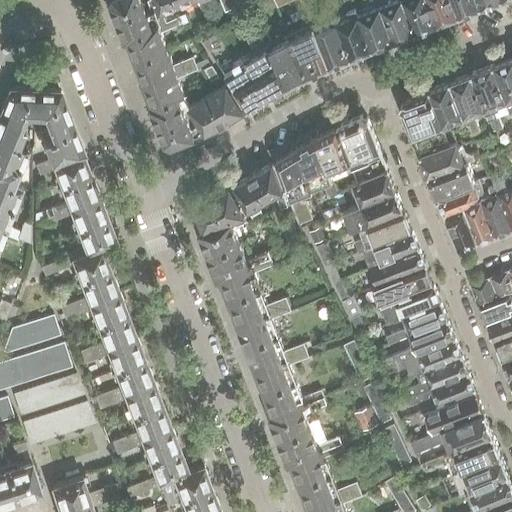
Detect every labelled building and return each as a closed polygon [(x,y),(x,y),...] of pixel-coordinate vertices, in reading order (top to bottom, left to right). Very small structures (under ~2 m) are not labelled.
[(0,0),(0,15),(19,0),(0,0)] [(127,39),(161,27),(155,11),(146,14),(140,0),(112,0),(111,3),(125,40),(127,39)] [(156,0),(160,9),(180,0),(156,0)] [(236,0),(219,0),(224,11),(238,5),(236,0)] [(335,16),(336,19),(350,52),(370,44),(358,11),(354,0),(343,0),(348,11),(335,16)] [(355,0),(354,0),(358,11),(370,44),(392,35),(379,3),(378,0),(375,0),(364,4),(362,0),(355,0)] [(378,0),(379,3),(392,35),(413,27),(403,0),(378,0)] [(403,0),(413,27),(435,19),(427,0),(403,0)] [(427,0),(435,19),(458,10),(453,0),(427,0)] [(453,0),(458,10),(480,2),(478,0),(453,0)] [(313,23),(312,24),(329,61),(350,52),(336,19),(335,16),(324,20),(318,2),(307,6),(313,23)] [(181,20),(161,27),(127,39),(135,61),(169,49),(164,34),(184,27),(181,20)] [(307,72),(329,61),(312,24),(291,30),(287,32),(307,72)] [(244,55),(245,58),(265,93),(285,83),(266,45),(258,30),(246,36),(251,46),(255,48),(244,55)] [(258,30),(266,45),(285,83),(307,72),(287,32),(279,35),(265,42),(259,30),(258,30)] [(215,33),(203,42),(209,50),(221,42),(215,33)] [(135,61),(144,82),(198,63),(195,56),(175,63),(169,49),(135,61)] [(246,105),(265,93),(245,58),(244,55),(233,62),(231,59),(221,65),(246,105)] [(511,56),(493,64),(507,98),(511,109),(511,108),(511,56)] [(200,70),(198,63),(144,82),(153,106),(178,97),(187,94),(181,77),(200,70)] [(511,109),(507,98),(493,64),(472,72),(485,106),(489,117),(491,116),(495,129),(503,126),(498,114),(511,109)] [(219,75),(212,65),(205,69),(212,79),(219,75)] [(489,117),(485,106),(472,72),(450,81),(463,114),(466,119),(471,133),(479,130),(473,116),(485,111),(487,118),(489,117)] [(188,104),(205,132),(244,109),(227,81),(188,104)] [(466,119),(463,114),(450,81),(428,89),(441,123),(447,141),(455,138),(450,125),(466,119)] [(25,108),(9,89),(0,112),(0,133),(19,140),(24,125),(19,123),(25,108)] [(58,90),(9,89),(25,108),(45,110),(58,90)] [(447,141),(441,123),(428,89),(404,98),(403,98),(400,105),(401,105),(420,153),(447,141)] [(45,110),(55,135),(73,127),(58,90),(45,110)] [(194,137),(178,97),(153,106),(151,107),(165,143),(171,146),(194,137)] [(348,157),(346,158),(349,165),(350,167),(355,179),(386,166),(367,118),(368,118),(361,115),(360,115),(340,124),(336,126),(348,157)] [(350,167),(349,165),(346,158),(348,157),(336,126),(316,135),(328,167),(331,174),(350,167)] [(45,139),(52,156),(55,163),(45,166),(47,170),(84,155),(73,127),(55,135),(45,139)] [(25,143),(19,140),(0,133),(0,178),(19,185),(19,183),(11,180),(25,143)] [(316,135),(295,146),(308,178),(312,188),(311,185),(322,181),(328,196),(338,192),(331,174),(328,167),(316,135)] [(420,153),(429,175),(466,161),(481,156),(478,149),(467,154),(460,137),(455,139),(455,138),(447,141),(420,153)] [(312,188),(308,178),(295,146),(275,159),(287,192),(291,202),(298,221),(314,216),(307,198),(302,199),(300,193),(312,188)] [(63,185),(91,174),(84,155),(47,170),(48,173),(57,169),(63,185)] [(271,161),(229,187),(239,205),(243,212),(248,221),(254,218),(252,214),(261,208),(259,204),(282,189),(271,161)] [(473,180),(466,161),(429,175),(437,197),(471,184),(477,182),(476,179),(473,180)] [(396,189),(386,166),(355,179),(355,180),(348,182),(350,188),(356,205),(396,189)] [(497,193),(511,228),(511,187),(506,190),(501,174),(498,175),(497,172),(489,175),(497,193)] [(42,219),(99,196),(91,174),(63,185),(69,201),(61,204),(39,212),(42,219)] [(0,220),(5,222),(19,185),(0,178),(0,220)] [(477,182),(471,184),(437,197),(444,215),(462,208),(469,205),(468,201),(478,192),(483,190),(479,178),(476,179),(477,182)] [(243,212),(239,205),(229,187),(228,186),(193,201),(194,203),(193,203),(203,230),(243,212)] [(402,207),(397,193),(396,189),(356,205),(344,209),(351,227),(402,207)] [(469,205),(462,208),(476,242),(495,235),(480,199),(479,195),(484,193),(483,190),(478,192),(468,201),(469,205)] [(480,199),(495,235),(511,228),(497,193),(480,199)] [(288,205),(284,194),(277,197),(281,208),(288,205)] [(80,229),(108,218),(99,196),(42,219),(44,224),(74,214),(80,229)] [(458,249),(476,242),(462,208),(444,215),(458,249)] [(362,249),(375,244),(412,230),(404,211),(359,228),(362,237),(359,239),(362,249)] [(233,227),(248,221),(243,212),(203,230),(198,232),(216,279),(219,278),(270,258),(272,257),(268,249),(246,258),(233,227)] [(102,247),(117,241),(108,218),(80,229),(86,244),(77,248),(80,255),(102,247)] [(29,224),(22,222),(17,237),(28,241),(29,224)] [(294,225),(285,229),(289,242),(299,238),(294,225)] [(320,226),(311,230),(315,242),(325,239),(320,226)] [(369,267),(382,262),(419,248),(412,230),(375,244),(362,249),(369,267)] [(325,264),(333,261),(335,260),(326,241),(317,246),(325,264)] [(79,281),(110,269),(102,247),(80,255),(41,270),(44,277),(67,269),(74,266),(79,281)] [(376,285),(389,279),(426,265),(419,248),(382,262),(369,267),(376,285)] [(272,257),(270,258),(219,278),(237,323),(291,302),(287,294),(265,303),(253,272),(274,263),(272,257)] [(333,261),(325,264),(333,281),(341,278),(333,261)] [(433,284),(426,266),(426,265),(389,279),(376,285),(371,287),(375,297),(378,304),(433,284)] [(511,277),(509,268),(490,276),(498,295),(508,291),(510,294),(511,293),(511,277)] [(61,312),(119,290),(110,269),(79,281),(85,295),(78,297),(59,304),(61,312)] [(498,295),(490,276),(471,283),(479,302),(498,295)] [(341,298),(349,295),(341,278),(333,281),(341,298)] [(433,284),(378,304),(380,311),(382,310),(387,322),(402,317),(401,316),(404,316),(440,301),(433,284)] [(96,324),(127,312),(119,290),(61,312),(64,319),(91,310),(96,324)] [(498,295),(479,302),(486,321),(511,310),(511,293),(510,294),(508,291),(498,295)] [(350,295),(342,300),(351,317),(359,313),(350,295)] [(10,303),(0,299),(0,317),(4,318),(10,303)] [(406,327),(391,332),(376,338),(379,345),(411,333),(447,318),(440,302),(440,301),(404,316),(401,316),(402,317),(406,327)] [(237,323),(255,370),(309,349),(306,342),(283,351),(270,317),(293,308),(291,302),(237,323)] [(511,310),(486,321),(494,339),(511,331),(511,310)] [(78,356),(136,335),(127,312),(96,324),(102,339),(95,342),(75,349),(78,356)] [(49,325),(41,328),(44,338),(59,333),(53,313),(46,316),(49,325)] [(359,313),(351,317),(356,328),(364,324),(362,319),(359,313)] [(41,328),(49,325),(46,316),(38,318),(41,328)] [(41,328),(38,318),(11,326),(3,349),(6,350),(36,340),(33,331),(41,328)] [(385,364),(418,351),(454,337),(447,318),(411,333),(379,345),(379,347),(408,336),(412,347),(383,358),(385,364)] [(41,328),(33,331),(36,340),(44,338),(41,328)] [(511,331),(494,339),(502,359),(511,355),(511,331)] [(108,354),(114,369),(145,357),(136,335),(78,356),(80,363),(100,356),(108,354)] [(410,375),(425,369),(461,355),(454,337),(418,351),(385,364),(386,365),(395,362),(398,369),(406,366),(410,375)] [(361,379),(371,374),(354,339),(344,343),(361,379)] [(55,357),(59,356),(67,353),(63,341),(51,345),(55,357)] [(39,349),(43,361),(51,358),(55,357),(51,345),(39,349)] [(27,353),(31,365),(35,363),(43,361),(39,349),(27,353)] [(311,355),(309,349),(255,370),(272,415),(322,395),(326,394),(323,387),(301,396),(288,364),(311,355)] [(19,369),(27,366),(31,365),(27,353),(15,356),(19,369)] [(59,356),(63,368),(71,365),(67,353),(59,356)] [(406,396),(432,386),(468,372),(461,355),(425,369),(410,375),(410,376),(416,373),(418,380),(402,386),(406,396)] [(511,355),(502,359),(508,376),(511,374),(511,355)] [(15,356),(9,358),(12,371),(19,369),(15,356)] [(63,368),(59,356),(51,358),(55,370),(63,368)] [(96,402),(153,380),(145,357),(114,369),(119,385),(113,387),(93,395),(96,402)] [(6,372),(12,371),(9,358),(2,360),(6,372)] [(55,370),(51,358),(43,361),(47,373),(55,370)] [(35,363),(39,375),(47,373),(43,361),(35,363)] [(35,363),(31,365),(27,366),(31,378),(39,375),(35,363)] [(19,369),(22,381),(31,378),(27,366),(19,369)] [(19,369),(12,371),(16,383),(22,381),(19,369)] [(6,372),(10,385),(16,383),(12,371),(6,372)] [(3,379),(1,386),(1,388),(10,385),(6,372),(3,379)] [(76,372),(71,373),(75,384),(80,382),(76,372)] [(475,390),(468,372),(432,386),(406,396),(409,404),(432,396),(435,406),(475,390)] [(71,385),(67,375),(62,376),(66,387),(69,386),(71,385)] [(66,387),(62,376),(49,381),(53,391),(57,390),(63,388),(66,387)] [(131,414),(162,402),(153,380),(96,402),(99,410),(118,402),(125,400),(131,414)] [(53,391),(49,381),(45,382),(48,393),(53,391)] [(381,421),(391,417),(374,381),(364,385),(381,421)] [(80,382),(75,384),(74,384),(78,395),(84,393),(80,382)] [(44,394),(40,383),(36,385),(39,395),(40,395),(44,394)] [(78,395),(74,384),(71,385),(69,386),(72,396),(78,395)] [(69,386),(66,387),(63,388),(66,398),(72,396),(69,386)] [(63,388),(57,390),(61,400),(66,398),(63,388)] [(26,400),(22,389),(18,391),(21,401),(22,401),(26,400)] [(57,390),(53,391),(48,393),(44,394),(40,395),(43,406),(61,400),(57,390)] [(21,401),(18,391),(13,392),(17,403),(21,401)] [(412,441),(484,413),(476,393),(424,414),(432,432),(411,440),(412,441)] [(0,408),(3,407),(10,405),(6,395),(0,396),(0,408)] [(40,395),(39,395),(35,397),(34,397),(38,408),(43,406),(40,395)] [(322,395),(272,415),(270,416),(288,463),(291,462),(340,443),(337,435),(315,443),(303,411),(325,402),(322,395)] [(29,399),(32,409),(38,408),(34,397),(30,398),(29,399)] [(29,399),(26,400),(22,401),(26,412),(32,409),(29,399)] [(87,400),(80,402),(84,413),(91,411),(87,400)] [(26,412),(22,401),(21,401),(17,403),(20,413),(26,412)] [(84,413),(80,402),(75,404),(78,415),(84,413)] [(112,446),(170,423),(162,402),(131,414),(136,428),(109,438),(112,446)] [(75,404),(69,406),(72,417),(78,415),(75,404)] [(363,429),(378,422),(369,404),(354,411),(363,429)] [(3,407),(6,417),(13,415),(10,405),(3,407)] [(72,417),(69,406),(63,407),(67,419),(72,417)] [(63,407),(57,409),(61,420),(67,419),(63,407)] [(61,420),(57,409),(46,413),(49,424),(61,420)] [(88,424),(95,422),(91,411),(84,413),(88,424)] [(46,413),(40,415),(44,426),(49,424),(46,413)] [(88,424),(84,413),(78,415),(82,426),(88,424)] [(448,452),(493,435),(492,434),(493,434),(484,413),(412,441),(414,447),(428,441),(430,445),(443,440),(448,452)] [(44,426),(40,415),(34,417),(38,428),(44,426)] [(82,426),(78,415),(72,417),(76,428),(82,426)] [(34,417),(29,418),(32,430),(38,428),(34,417)] [(76,428),(72,417),(67,419),(71,430),(76,428)] [(32,430),(29,418),(22,420),(26,432),(32,430)] [(71,430),(67,419),(61,420),(49,424),(53,435),(71,430)] [(148,458),(179,446),(170,423),(112,446),(115,453),(135,446),(142,443),(148,458)] [(400,464),(411,459),(394,423),(384,428),(400,464)] [(53,435),(49,424),(44,426),(47,437),(53,435)] [(47,437),(44,426),(38,428),(32,430),(36,441),(47,437)] [(36,441),(32,430),(26,432),(30,443),(36,441)] [(501,456),(497,446),(493,435),(448,452),(425,461),(428,468),(446,460),(452,474),(442,478),(442,480),(501,456)] [(8,467),(17,497),(41,490),(24,441),(12,445),(15,453),(20,451),(24,462),(8,467)] [(344,441),(340,443),(291,462),(308,507),(361,487),(359,480),(336,489),(324,457),(346,448),(344,441)] [(179,446),(148,458),(153,474),(147,476),(148,478),(125,486),(129,494),(160,483),(158,479),(160,479),(188,468),(179,446)] [(501,456),(442,480),(450,499),(461,494),(456,482),(466,478),(470,488),(465,489),(466,493),(509,476),(501,456)] [(160,479),(163,486),(173,482),(178,497),(210,486),(202,462),(188,468),(160,479)] [(0,503),(17,497),(8,467),(0,470),(0,503)] [(88,492),(83,477),(82,474),(51,484),(59,508),(117,489),(115,483),(88,492)] [(395,498),(406,492),(396,474),(385,480),(395,498)] [(474,511),(511,497),(511,483),(509,476),(466,493),(474,511),(470,511),(474,511)] [(210,511),(218,509),(210,486),(178,497),(182,511),(210,511)] [(308,507),(309,511),(348,511),(344,501),(364,494),(361,487),(308,507)] [(119,496),(117,489),(59,508),(60,511),(94,511),(92,505),(119,496)] [(402,511),(410,511),(416,509),(406,492),(395,498),(402,511)] [(423,508),(431,503),(424,492),(416,498),(423,508)] [(511,511),(511,497),(474,511),(511,511)]
